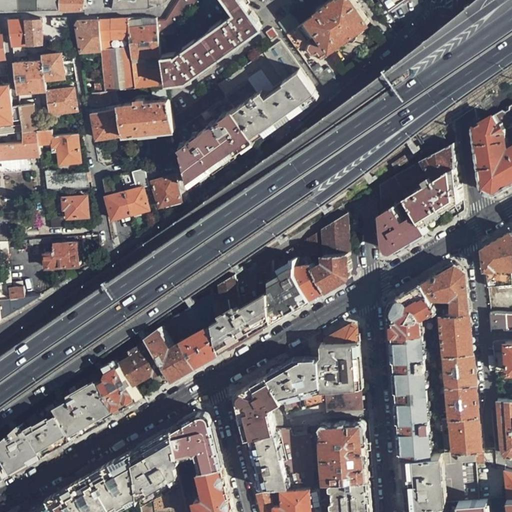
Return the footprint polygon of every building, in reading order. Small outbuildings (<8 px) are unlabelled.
[(0,0),(0,12),(82,9),(83,0),(0,0)] [(113,0),(112,10),(145,8),(145,0),(113,0)] [(179,0),(166,22),(158,23),(160,35),(174,33),(199,0),(179,0)] [(225,0),(236,13),(175,56),(174,54),(163,55),(167,84),(187,82),(261,26),(242,0),(225,0)] [(299,26),(290,13),(277,23),(292,43),(304,34),(311,43),(309,44),(308,49),(311,53),(316,53),(320,58),(331,51),(330,49),(370,22),(353,0),(329,0),(315,10),(315,13),(316,15),(299,26)] [(152,86),(167,84),(163,55),(160,35),(158,23),(157,17),(149,17),(128,18),(130,37),(133,67),(136,88),(152,86)] [(51,26),(68,28),(66,18),(51,18),(51,26)] [(102,49),(100,49),(104,91),(107,90),(136,88),(133,67),(114,68),(111,39),(130,37),(128,18),(104,20),(99,20),(102,49)] [(29,43),(27,19),(9,20),(11,33),(12,44),(29,43)] [(44,41),(42,19),(27,19),(29,43),(44,41)] [(78,22),(77,24),(82,51),(100,49),(102,49),(99,20),(84,22),(78,22)] [(313,96),(318,92),(314,87),(271,28),(265,33),(274,45),(219,87),(255,138),(286,115),(313,96)] [(133,67),(130,37),(111,39),(114,68),(133,67)] [(44,60),(46,77),(66,74),(65,67),(63,53),(43,55),(44,60)] [(48,89),(47,86),(46,77),(44,60),(15,63),(18,92),(48,89)] [(321,82),(323,85),(336,76),(328,64),(314,73),(321,82)] [(169,96),(167,84),(152,86),(153,98),(169,96)] [(53,90),(52,85),(47,86),(48,89),(51,112),(77,110),(75,88),(53,90)] [(176,127),(190,184),(225,159),(255,138),(219,87),(174,119),(176,127)] [(104,91),(93,92),(96,106),(109,103),(107,90),(104,91)] [(176,127),(174,119),(169,99),(145,102),(144,98),(137,99),(137,102),(118,105),(123,134),(176,127)] [(0,99),(0,133),(23,131),(21,117),(4,119),(1,100),(0,99)] [(20,105),(21,117),(23,131),(37,130),(34,104),(20,105)] [(123,134),(118,105),(93,109),(95,120),(97,138),(123,134)] [(511,141),(511,139),(510,129),(511,128),(511,107),(479,125),(482,144),(488,189),(499,193),(511,185),(511,141)] [(82,161),(78,134),(54,135),(53,128),(37,130),(39,141),(53,140),(54,146),(59,146),(61,164),(82,161)] [(23,131),(0,133),(0,172),(30,170),(28,156),(40,154),(39,141),(37,130),(23,131)] [(450,208),(463,200),(460,174),(456,141),(425,159),(434,173),(425,179),(428,185),(410,195),(426,222),(450,208)] [(159,172),(157,164),(145,167),(147,176),(159,172)] [(416,164),(397,175),(403,184),(404,185),(422,174),(416,164)] [(145,187),(149,186),(147,176),(145,167),(132,171),(136,188),(126,191),(132,214),(149,209),(150,208),(145,187)] [(48,191),(89,187),(86,171),(61,173),(60,169),(45,171),(48,191)] [(182,199),(175,174),(153,180),(160,205),(182,199)] [(397,175),(377,187),(378,200),(380,213),(398,203),(395,197),(396,197),(392,191),(403,184),(397,175)] [(103,179),(103,180),(106,195),(113,218),(132,214),(126,191),(115,194),(111,177),(104,179),(103,179)] [(398,203),(380,213),(383,248),(392,252),(423,235),(431,230),(426,222),(410,195),(398,203)] [(89,215),(87,196),(65,198),(65,208),(68,208),(69,217),(89,215)] [(0,240),(5,240),(5,230),(15,230),(13,211),(0,211),(0,240)] [(328,253),(351,251),(350,234),(348,214),(308,238),(309,255),(328,253)] [(52,228),(65,227),(64,217),(51,218),(52,228)] [(485,246),(489,285),(511,282),(511,229),(500,237),(485,246)] [(2,318),(41,295),(22,296),(21,285),(6,287),(5,264),(2,264),(0,242),(0,303),(1,317),(2,318)] [(80,264),(79,242),(56,243),(57,251),(48,252),(48,266),(52,266),(52,269),(78,267),(78,264),(80,264)] [(297,246),(287,252),(283,255),(283,257),(296,256),(297,246)] [(317,268),(330,289),(344,281),(351,277),(353,274),(351,251),(328,253),(329,259),(328,261),(318,267),(317,268)] [(275,290),(276,320),(297,308),(315,297),(301,274),(301,263),(301,256),(296,256),(296,259),(284,267),(287,271),(275,278),(275,290)] [(258,290),(275,290),(275,278),(274,260),(267,264),(268,273),(257,274),(258,290)] [(301,274),(315,297),(323,293),(330,289),(317,268),(318,267),(315,263),(301,263),(301,274)] [(442,312),(471,309),(467,269),(456,263),(442,271),(424,281),(432,296),(450,297),(451,304),(438,306),(442,312)] [(213,292),(224,350),(256,332),(276,320),(275,290),(242,308),(236,274),(212,289),(213,292)] [(432,296),(424,281),(407,291),(396,297),(393,299),(392,303),(394,331),(423,329),(422,314),(438,306),(432,296)] [(187,339),(201,364),(220,352),(224,350),(213,292),(205,297),(208,303),(195,311),(191,306),(174,317),(187,339)] [(205,297),(191,306),(195,311),(208,303),(205,297)] [(445,354),(475,351),(473,331),(471,309),(442,312),(445,354)] [(511,311),(491,311),(493,330),(511,328),(511,311)] [(319,343),(361,342),(359,327),(352,323),(338,331),(319,343)] [(197,366),(201,364),(187,339),(175,346),(163,326),(156,330),(151,334),(153,336),(156,342),(170,366),(177,378),(197,366)] [(401,423),(403,456),(433,453),(423,329),(394,331),(397,366),(401,423)] [(511,339),(494,340),(496,370),(511,369),(511,339)] [(154,375),(170,366),(156,342),(150,345),(147,340),(145,341),(133,349),(135,354),(124,361),(125,364),(137,383),(151,374),(153,376),(154,375)] [(327,390),(365,387),(362,350),(361,342),(319,343),(319,355),(323,390),(327,390)] [(448,384),(478,381),(476,367),(475,351),(445,354),(448,384)] [(327,390),(323,390),(319,355),(302,356),(296,356),(268,373),(284,401),(288,413),(328,401),(327,390)] [(111,394),(120,410),(132,404),(145,396),(137,383),(125,364),(122,365),(118,359),(109,362),(113,368),(113,369),(112,373),(114,376),(107,380),(112,389),(113,389),(115,392),(111,394)] [(59,402),(78,435),(99,423),(120,410),(111,394),(97,369),(70,389),(73,393),(59,402)] [(237,395),(246,436),(276,427),(271,406),(284,401),(268,373),(239,391),(238,393),(237,395)] [(451,416),(481,413),(479,398),(478,381),(448,384),(451,416)] [(365,398),(365,387),(327,390),(328,401),(329,411),(366,408),(365,398)] [(57,399),(59,402),(73,393),(70,389),(57,399)] [(511,459),(511,397),(498,397),(503,446),(505,452),(509,458),(511,459)] [(29,419),(49,451),(65,442),(78,435),(59,402),(57,399),(29,419)] [(198,469),(223,463),(212,423),(210,414),(204,411),(198,411),(173,426),(182,467),(183,472),(198,469)] [(482,431),(481,413),(451,416),(454,451),(483,449),(482,431)] [(30,463),(49,451),(29,419),(28,419),(17,430),(2,443),(0,444),(0,456),(10,474),(30,463)] [(334,480),(369,477),(367,450),(372,450),(372,445),(371,442),(366,442),(365,424),(361,421),(327,423),(324,427),(328,480),(334,480)] [(182,467),(173,426),(151,438),(133,448),(139,492),(182,467)] [(258,486),(268,485),(314,482),(310,434),(291,435),(291,426),(276,427),(246,436),(252,461),(258,486)] [(139,492),(133,448),(118,457),(92,472),(115,511),(116,511),(140,498),(139,492)] [(484,458),(483,449),(454,451),(433,453),(403,456),(405,478),(406,504),(482,498),(478,458),(484,458)] [(0,480),(10,474),(0,456),(0,480)] [(235,511),(230,492),(223,463),(198,469),(205,494),(203,497),(195,499),(197,511),(235,511)] [(115,511),(92,472),(88,474),(63,489),(76,511),(115,511)] [(371,511),(369,477),(334,480),(336,511),(371,511)] [(261,511),(311,511),(310,487),(281,490),(282,505),(273,506),(268,485),(258,486),(255,486),(258,499),(261,511)] [(45,504),(45,511),(76,511),(63,489),(58,491),(47,497),(45,504)] [(489,511),(488,497),(482,498),(406,504),(406,511),(489,511)]
